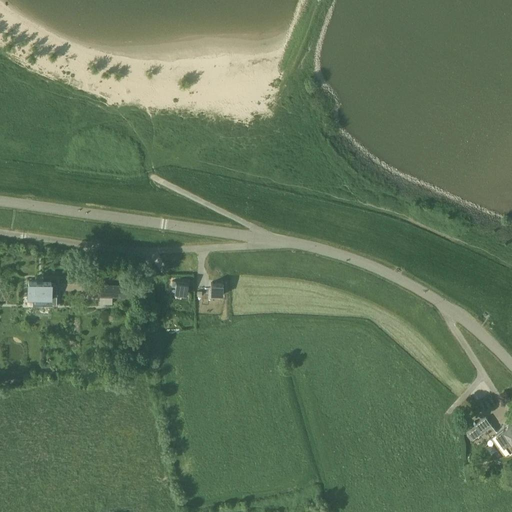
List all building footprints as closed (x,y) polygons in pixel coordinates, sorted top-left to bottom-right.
[(176,280),(175,292),(186,294),(188,282),(176,280)] [(57,306),(57,283),(43,283),(43,281),(28,281),(28,298),(33,298),(33,306),(57,306)] [(100,296),(100,303),(112,303),(112,296),(126,296),(126,284),(100,284),(100,296)] [(222,297),(222,285),(210,285),(210,297),(222,297)] [(486,416),(467,430),(473,439),(492,425),(486,416)] [(504,426),(497,431),(511,450),(511,449),(511,420),(509,422),(504,426)]
